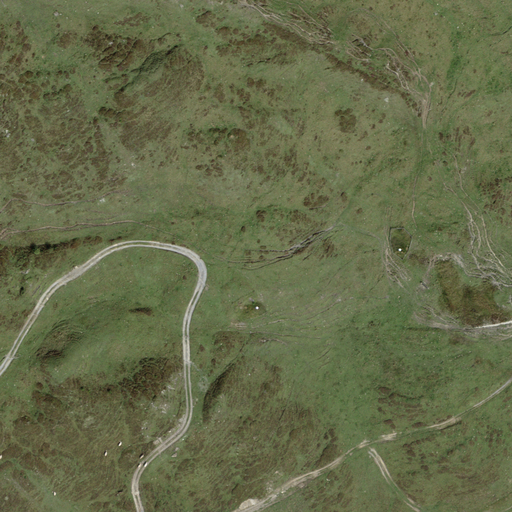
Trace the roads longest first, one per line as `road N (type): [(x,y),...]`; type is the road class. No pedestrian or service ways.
road 1 (track): [(139,511),(139,478),(188,426),(186,326),(204,274),(200,262),(138,244),(112,250),(48,293),(0,371)]
road 2 (track): [(356,444),(246,511)]
